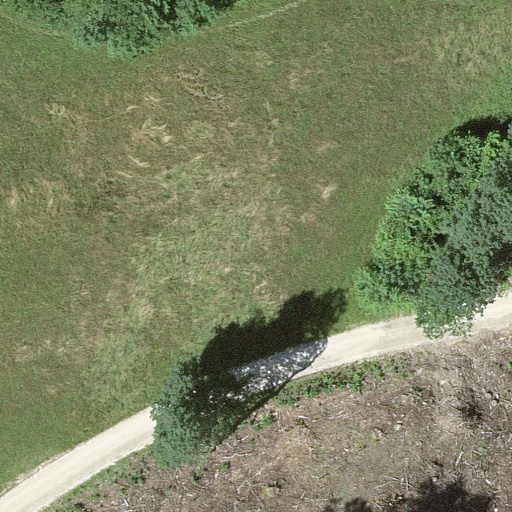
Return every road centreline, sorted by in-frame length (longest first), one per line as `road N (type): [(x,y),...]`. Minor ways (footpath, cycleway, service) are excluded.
road 1 (track): [(13,511),(205,389),(339,337),(511,304)]
road 2 (track): [(25,0),(108,13),(224,0)]
